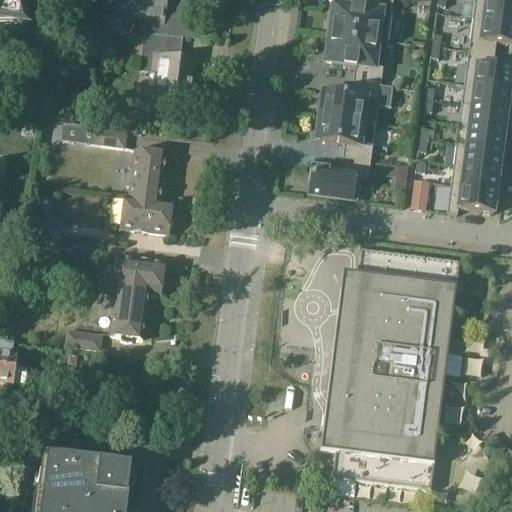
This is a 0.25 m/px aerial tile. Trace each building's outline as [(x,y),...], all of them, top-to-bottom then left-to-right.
[(0,0),(0,25),(20,24),(18,0),(0,0)] [(147,20),(145,36),(176,39),(182,39),(194,41),(198,12),(166,8),(166,0),(116,0),(114,15),(147,20)] [(351,11),(334,9),(332,22),(330,22),(328,33),(330,34),(330,37),(387,44),(393,0),(390,0),(363,0),(363,9),(357,8),(357,9),(351,8),(351,11)] [(446,0),(438,0),(437,9),(445,10),(446,0)] [(511,26),(511,7),(475,2),(473,21),(511,26)] [(511,26),(473,21),(468,54),(494,58),(496,46),(511,48),(511,26)] [(182,41),(182,39),(176,39),(145,36),(140,74),(158,76),(153,108),(187,113),(194,63),(174,60),(177,41),(182,41)] [(387,45),(387,44),(330,37),(330,40),(328,39),(326,51),(328,51),(326,64),(344,67),(343,70),(349,70),(349,71),(354,72),(353,85),(380,89),(382,73),(378,73),(382,45),(387,45)] [(432,49),(440,51),(441,39),(434,38),(432,49)] [(440,51),(432,49),(430,61),(438,62),(440,51)] [(511,72),(493,70),(494,58),(468,54),(464,88),(510,94),(510,92),(511,92),(511,84),(511,81),(511,80),(511,72)] [(380,89),(353,85),(351,99),(322,95),(321,105),(319,105),(317,117),(319,117),(319,120),(368,126),(371,103),(378,104),(380,89)] [(461,108),(508,114),(510,94),(464,88),(461,108)] [(425,103),(433,104),(434,92),(426,91),(425,103)] [(433,104),(425,103),(423,115),(431,116),(433,104)] [(505,134),(508,114),(461,108),(458,128),(505,134)] [(368,127),(368,126),(319,120),(319,122),(317,122),(315,133),(317,134),(316,144),(344,148),(342,161),(370,165),(372,150),(360,149),(363,126),(368,127)] [(94,147),(96,133),(63,128),(61,143),(94,147)] [(456,148),(502,155),(505,134),(458,128),(456,148)] [(421,132),(419,143),(427,145),(429,133),(421,132)] [(124,151),(126,137),(96,133),(94,147),(124,151)] [(426,156),(427,145),(419,143),(418,155),(426,156)] [(499,175),(502,155),(456,148),(453,169),(499,175)] [(128,173),(125,181),(126,189),(131,190),(129,200),(160,204),(161,204),(167,158),(157,157),(158,154),(152,152),(145,153),(145,155),(135,154),(133,174),(128,173)] [(309,198),(357,204),(361,179),(368,180),(370,165),(342,161),(341,171),(341,175),(312,171),(312,173),(310,172),(308,184),(310,184),(309,198)] [(425,165),(417,164),(415,176),(423,177),(425,165)] [(408,170),(398,168),(396,182),(406,184),(408,170)] [(450,189),(497,195),(499,175),(453,169),(450,189)] [(427,186),(414,184),(410,212),(423,213),(427,186)] [(496,197),(497,195),(450,189),(447,217),(457,218),(458,212),(494,216),(495,208),(496,208),(497,197),(496,197)] [(124,200),(120,231),(168,238),(172,206),(161,205),(161,204),(160,204),(129,200),(124,200)] [(32,221),(30,235),(60,238),(62,225),(32,221)] [(60,238),(30,235),(28,247),(58,251),(60,238)] [(334,457),(331,482),(430,495),(459,266),(360,254),(357,279),(343,277),(320,456),(334,457)] [(111,269),(108,275),(109,283),(113,283),(112,292),(117,293),(149,297),(160,298),(164,267),(116,260),(115,269),(111,269)] [(113,303),(109,311),(110,320),(113,320),(111,339),(142,343),(149,297),(117,293),(115,303),(113,303)] [(103,337),(68,333),(66,349),(101,353),(103,337)] [(13,345),(0,343),(0,383),(11,385),(24,387),(26,370),(13,369),(14,357),(12,357),(13,345)] [(103,467),(46,459),(44,476),(49,477),(47,490),(42,489),(41,498),(39,511),(126,511),(128,499),(123,498),(126,474),(102,471),(103,467)]
